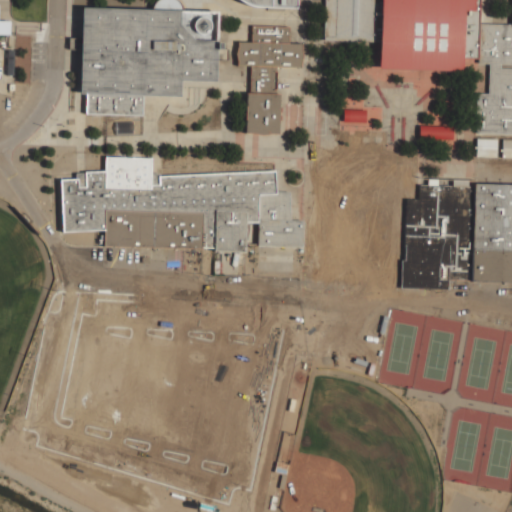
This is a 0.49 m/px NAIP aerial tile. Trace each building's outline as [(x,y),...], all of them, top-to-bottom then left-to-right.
[(511,0),(511,134),(470,133),(472,90),(485,91),(486,64),(476,63),(476,58),(462,58),(462,71),(377,69),(378,42),(322,41),(322,38),(323,0),(511,0)] [(80,7),(216,10),(215,81),(179,80),(178,96),(141,95),(140,114),(84,113),(84,93),(78,93),(80,7)] [(0,33),(8,34),(8,20),(0,19),(0,33)] [(244,132),(278,133),(278,93),(275,92),(275,67),(301,68),(301,42),(288,41),(288,27),(252,26),(252,42),(238,42),(234,52),(237,64),(249,65),(248,92),(245,92),(244,132)] [(342,121),(365,122),(365,109),(342,108),(342,121)] [(417,138),(451,139),(452,125),(418,124),(417,138)] [(474,156),(494,156),(495,137),(474,137),(474,156)] [(500,156),(511,156),(511,138),(500,138),(500,156)] [(58,178),(61,231),(103,229),(102,245),(213,248),(213,251),(245,253),(245,244),(301,246),(302,220),(290,220),(288,191),(274,190),(273,170),(159,175),(158,173),(149,172),(150,157),(104,156),(103,171),(74,172),(74,178),(58,178)] [(313,277),(382,279),(383,258),(399,258),(398,287),(449,289),(450,281),(511,282),(511,184),(473,183),(473,186),(466,186),(467,179),(424,178),(402,171),(380,170),(380,177),(316,175),(313,277)]
